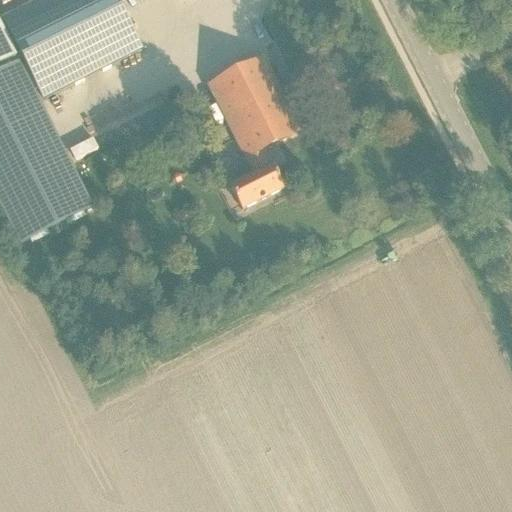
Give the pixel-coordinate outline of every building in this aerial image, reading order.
[(44,0),(4,20),(44,103),(144,53),(117,0),(44,0)] [(0,69),(18,60),(0,24),(0,69)] [(285,189),(267,151),(301,135),(264,60),(208,88),(251,173),(230,184),(243,210),(285,189)] [(92,210),(31,87),(20,65),(0,74),(0,203),(21,246),(92,210)] [(63,143),(79,136),(74,126),(58,133),(63,143)]
